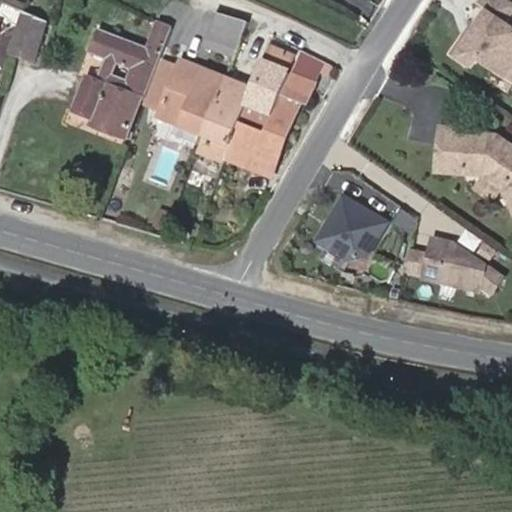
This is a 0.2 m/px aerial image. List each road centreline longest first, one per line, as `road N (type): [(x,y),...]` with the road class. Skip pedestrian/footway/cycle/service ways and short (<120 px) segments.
road 1 (residential): [(230,297),(409,0)]
road 2 (tertiary): [(511,356),(371,336),(230,297)]
road 3 (tertiary): [(230,297),(0,233)]
